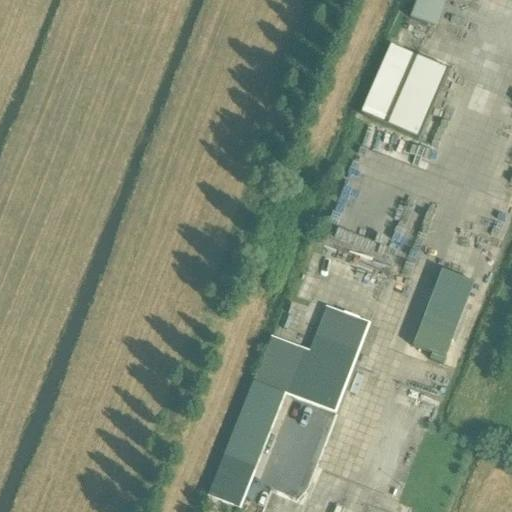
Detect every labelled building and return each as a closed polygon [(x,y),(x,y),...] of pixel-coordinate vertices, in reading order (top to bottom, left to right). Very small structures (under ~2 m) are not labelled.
[(387,63),(365,114),(360,127),(361,126),(412,148),(420,130),(446,71),(394,48),(388,63),(387,63)] [(411,348),(431,356),(429,361),(443,366),(446,360),(444,359),(460,317),(473,284),(440,272),(425,312),(411,348)] [(274,391),(292,398),(336,414),(368,327),(348,319),(326,311),(309,355),(294,349),(290,360),(267,351),(254,383),(274,391)] [(268,406),(274,391),(254,383),(248,399),(268,406)] [(247,458),(228,450),(210,495),(229,502),(247,458)]
